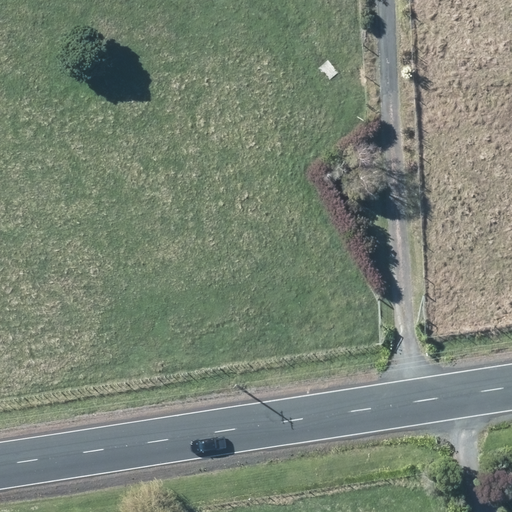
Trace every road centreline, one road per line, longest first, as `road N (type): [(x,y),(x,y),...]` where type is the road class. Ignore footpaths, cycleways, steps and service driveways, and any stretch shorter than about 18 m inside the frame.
road 1 (tertiary): [(511,387),(0,465)]
road 2 (unknown): [(447,396),(494,511)]
